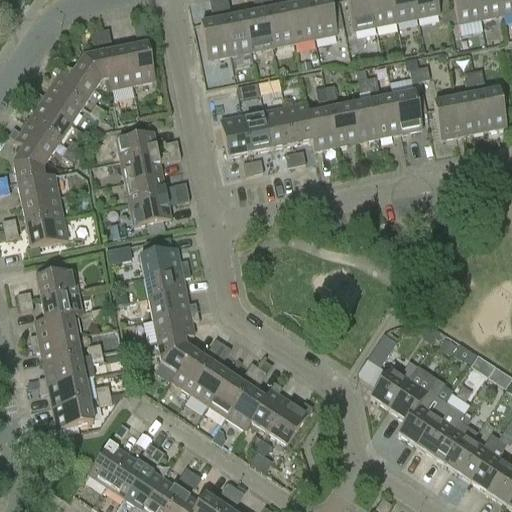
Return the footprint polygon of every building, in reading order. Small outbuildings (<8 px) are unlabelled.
[(225,0),(217,2),(220,15),(229,13),(226,0),(225,0)] [(261,0),(251,0),(253,8),(262,6),(261,0)] [(344,0),(352,36),(374,31),(367,0),(344,0)] [(389,0),(367,0),(374,31),(395,27),(389,0)] [(411,0),(389,0),(395,27),(416,23),(411,0)] [(434,0),(411,0),(416,23),(439,18),(434,0)] [(451,0),(457,29),(480,24),(474,0),(451,0)] [(496,0),(474,0),(480,24),(501,20),(496,0)] [(511,17),(511,0),(496,0),(501,20),(511,17)] [(217,2),(208,4),(211,17),(220,15),(217,2)] [(306,7),(314,44),(336,39),(329,2),(306,7)] [(293,48),(314,44),(306,7),(285,11),(293,48)] [(293,48),(285,11),(264,15),(272,52),(293,48)] [(250,56),(272,52),(264,15),(243,20),(250,56)] [(229,61),(250,56),(243,20),(222,24),(229,61)] [(229,61),(222,24),(199,28),(207,65),(229,61)] [(133,29),(135,42),(145,39),(142,27),(133,29)] [(99,35),(101,49),(111,47),(108,34),(99,35)] [(101,49),(99,35),(89,37),(92,51),(101,49)] [(124,53),(132,90),(154,86),(147,49),(124,53)] [(109,95),(132,90),(124,53),(103,58),(108,84),(107,84),(109,95)] [(99,86),(107,84),(108,84),(103,58),(83,62),(72,78),(71,79),(94,94),(99,86)] [(311,72),(310,65),(299,67),(301,74),(311,72)] [(82,112),(94,94),(71,79),(72,78),(57,68),(56,69),(52,76),(58,80),(51,91),(82,112)] [(417,73),(420,86),(429,84),(426,71),(417,73)] [(411,88),(420,86),(417,73),(408,75),(411,88)] [(472,77),(474,90),(483,88),(481,75),(472,77)] [(474,90),(472,77),(462,79),(465,92),(474,90)] [(366,84),(369,97),(378,95),(375,82),(366,84)] [(369,97),(366,84),(357,86),(359,99),(369,97)] [(235,92),(238,104),(259,100),(257,88),(235,92)] [(324,92),(326,106),(336,104),(333,90),(324,92)] [(70,130),(82,112),(51,91),(43,102),(37,98),(32,105),(70,130)] [(326,106),(324,92),(315,94),(318,107),(326,106)] [(498,94),(476,99),(483,136),(506,131),(498,94)] [(414,97),(392,101),(399,138),(421,134),(414,97)] [(476,99),(455,103),(462,140),(483,136),(476,99)] [(392,101),(370,106),(378,143),(399,138),(392,101)] [(440,144),(462,140),(455,103),(432,108),(440,144)] [(58,148),(70,130),(32,105),(28,112),(34,116),(27,127),(58,148)] [(378,143),(370,106),(349,110),(357,147),(378,143)] [(291,150),(311,146),(312,145),(307,119),(308,118),(306,108),(284,113),(291,150)] [(95,109),(89,117),(100,124),(106,116),(95,109)] [(349,110),(328,114),(336,151),(357,147),(349,110)] [(284,113),(263,117),(270,154),(291,150),(284,113)] [(313,156),(336,151),(328,114),(308,118),(307,119),(312,145),(311,146),(313,156)] [(263,117),(241,121),(249,158),(270,154),(263,117)] [(227,163),(249,158),(241,121),(219,126),(227,163)] [(8,142),(23,152),(24,151),(46,166),(58,148),(27,127),(19,138),(13,134),(9,141),(8,142)] [(95,132),(89,141),(97,147),(103,138),(95,132)] [(120,167),(156,159),(152,137),(115,144),(120,167)] [(71,145),(65,153),(77,160),(82,152),(71,145)] [(166,157),(178,155),(176,146),(164,149),(166,157)] [(43,183),(43,182),(41,174),(46,166),(24,151),(23,152),(12,168),(16,188),(43,183)] [(72,167),(77,160),(65,153),(61,160),(72,167)] [(167,166),(180,164),(178,155),(166,157),(167,166)] [(293,158),(295,171),(305,169),(302,156),(293,158)] [(284,160),(286,173),(295,171),(293,158),(284,160)] [(156,159),(120,167),(124,188),(161,180),(156,159)] [(263,178),(262,177),(260,165),(251,167),(253,180),(263,178)] [(244,181),(253,180),(251,167),(242,169),(244,181)] [(96,171),(98,180),(107,178),(105,170),(96,171)] [(53,180),(43,182),(43,183),(16,188),(20,209),(57,202),(53,180)] [(161,180),(124,188),(128,209),(165,202),(161,180)] [(187,197),(185,188),(172,190),(174,200),(187,197)] [(0,200),(9,199),(8,190),(0,191),(0,200)] [(187,197),(174,200),(175,208),(188,206),(187,197)] [(25,231),(62,223),(57,202),(20,209),(25,231)] [(165,202),(128,209),(133,231),(147,228),(163,225),(170,224),(165,202)] [(1,226),(3,235),(16,232),(14,223),(1,226)] [(66,246),(62,223),(25,231),(29,253),(66,246)] [(165,235),(163,225),(147,228),(149,238),(165,235)] [(111,242),(118,241),(115,227),(108,228),(111,242)] [(18,241),(16,232),(3,235),(3,236),(5,244),(18,241)] [(147,259),(139,261),(143,283),(188,274),(186,266),(178,268),(176,253),(172,254),(170,243),(145,248),(147,259)] [(119,254),(122,267),(130,266),(128,252),(119,254)] [(40,304),(77,297),(72,274),(35,282),(40,304)] [(188,274),(143,283),(147,304),(184,297),(182,284),(189,282),(188,274)] [(16,299),(18,308),(31,306),(29,296),(16,299)] [(81,319),(77,297),(40,304),(44,324),(44,325),(71,320),(71,321),(81,319)] [(184,297),(147,304),(152,326),(196,317),(195,309),(187,310),(184,297)] [(117,310),(127,308),(125,298),(115,300),(117,310)] [(33,314),(31,306),(18,308),(20,317),(33,314)] [(140,315),(139,306),(126,309),(127,317),(140,315)] [(105,322),(103,313),(89,315),(92,325),(105,322)] [(196,317),(152,326),(156,347),(183,341),(183,342),(193,340),(190,326),(198,324),(196,317)] [(75,341),(71,321),(71,320),(44,325),(44,324),(34,326),(37,340),(29,342),(31,350),(75,341)] [(366,364),(379,373),(396,348),(383,339),(366,364)] [(134,351),(147,349),(145,340),(133,342),(134,351)] [(40,356),(43,370),(79,362),(75,341),(31,350),(32,358),(40,356)] [(183,341),(156,347),(160,367),(176,378),(177,378),(192,356),(184,350),(183,342),(183,341)] [(215,360),(222,349),(215,344),(208,355),(215,360)] [(444,344),(438,354),(449,361),(455,350),(444,344)] [(86,351),(88,360),(101,358),(100,349),(86,351)] [(147,349),(134,351),(136,360),(149,358),(147,349)] [(230,354),(222,349),(215,360),(223,365),(230,354)] [(453,360),(463,367),(470,357),(460,350),(453,360)] [(177,378),(176,378),(170,386),(189,399),(210,368),(192,356),(177,378)] [(101,358),(88,360),(90,369),(91,369),(103,367),(101,358)] [(45,383),(38,384),(39,392),(84,383),(92,382),(93,381),(91,369),(90,369),(88,360),(79,362),(43,370),(45,383)] [(477,375),(483,365),(476,361),(470,370),(477,375)] [(264,365),(259,373),(266,378),(271,370),(264,365)] [(369,402),(388,414),(416,372),(409,367),(400,379),(389,372),(369,402)] [(210,368),(189,399),(207,411),(228,380),(210,368)] [(251,384),(259,373),(251,368),(243,379),(251,384)] [(434,384),(416,372),(388,414),(405,426),(406,426),(434,384)] [(494,386),(500,376),(494,372),(487,382),(494,386)] [(266,378),(259,373),(251,384),(259,389),(266,378)] [(228,380),(207,411),(225,423),(246,391),(228,380)] [(48,399),(51,412),(88,405),(84,383),(39,392),(41,400),(48,399)] [(396,438),(415,451),(444,408),(434,401),(442,389),(434,384),(406,426),(405,426),(396,438)] [(249,426),(250,427),(267,438),(288,407),(277,399),(281,393),(274,388),(273,387),(263,403),(264,403),(249,426)] [(94,392),(96,402),(109,399),(108,390),(94,392)] [(246,391),(225,423),(244,436),(250,427),(249,426),(264,403),(263,403),(246,391)] [(109,399),(96,402),(98,410),(111,408),(109,399)] [(92,427),(88,405),(51,412),(54,425),(46,427),(48,434),(48,436),(92,427)] [(288,407),(267,438),(286,451),(311,413),(310,412),(304,408),(299,414),(288,407)] [(462,420),(444,408),(415,451),(433,463),(462,420)] [(462,420),(433,463),(451,475),(472,444),(476,437),(466,431),(469,425),(462,420)] [(120,429),(113,440),(121,445),(128,434),(120,429)] [(451,475),(469,486),(498,444),(490,439),(482,451),(472,444),(451,475)] [(247,451),(255,456),(262,445),(254,440),(247,451)] [(505,449),(498,444),(469,486),(487,498),(507,468),(497,461),(505,449)] [(262,445),(255,456),(263,461),(270,450),(262,445)] [(87,479),(106,492),(126,460),(108,448),(87,479)] [(156,454),(157,453),(148,448),(141,459),(149,464),(156,454)] [(164,458),(157,453),(156,454),(149,464),(157,469),(164,458)] [(272,468),(258,459),(251,469),(265,478),(272,468)] [(144,472),(126,460),(106,492),(124,504),(144,472)] [(422,460),(413,473),(427,482),(436,469),(422,460)] [(511,470),(507,468),(487,498),(505,510),(511,500),(511,470)] [(143,511),(162,484),(144,472),(124,504),(136,511),(143,511)] [(178,483),(186,489),(193,477),(185,472),(178,483)] [(201,482),(193,477),(186,489),(193,494),(201,482)] [(169,511),(180,496),(162,484),(143,511),(169,511)] [(221,499),(228,504),(236,493),(228,488),(221,499)] [(244,498),(246,495),(238,489),(236,493),(244,498)] [(244,498),(236,493),(228,504),(236,509),(244,498)] [(195,511),(198,508),(180,496),(169,511),(195,511)] [(221,511),(222,511),(203,499),(198,508),(195,511),(221,511)] [(382,503),(375,511),(388,511),(390,509),(382,503)]
